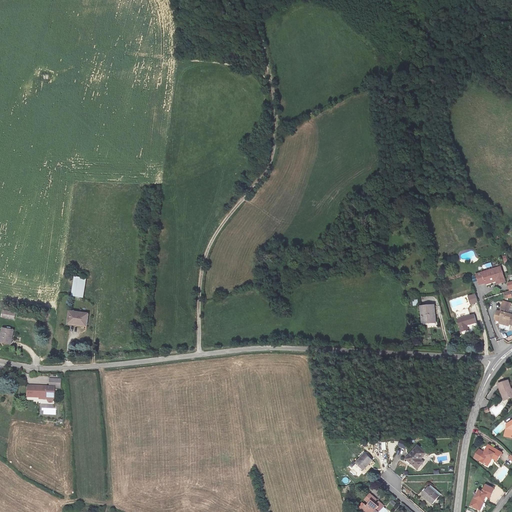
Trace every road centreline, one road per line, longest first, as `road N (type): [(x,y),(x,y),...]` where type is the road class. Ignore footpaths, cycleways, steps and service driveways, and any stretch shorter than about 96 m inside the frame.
road 1 (unclassified): [(495,364),(284,347),(63,368),(0,361)]
road 2 (track): [(198,354),(207,250),(273,153),(271,80),(250,0)]
road 3 (unclassified): [(495,364),(466,439),(457,511)]
